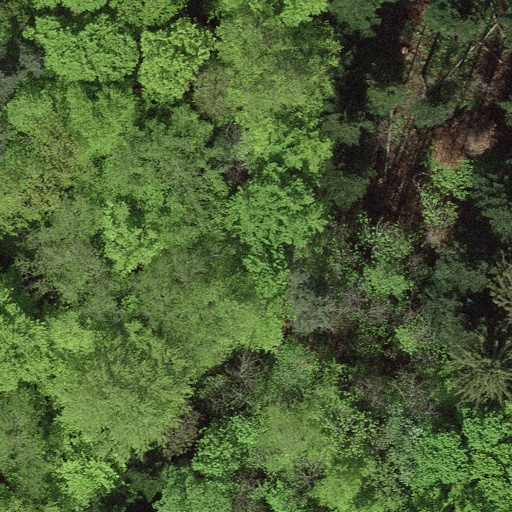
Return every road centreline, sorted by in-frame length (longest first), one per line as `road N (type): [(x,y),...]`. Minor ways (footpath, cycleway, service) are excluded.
road 1 (track): [(164,511),(235,403),(294,238),(172,0)]
road 2 (track): [(294,238),(316,50),(309,0)]
